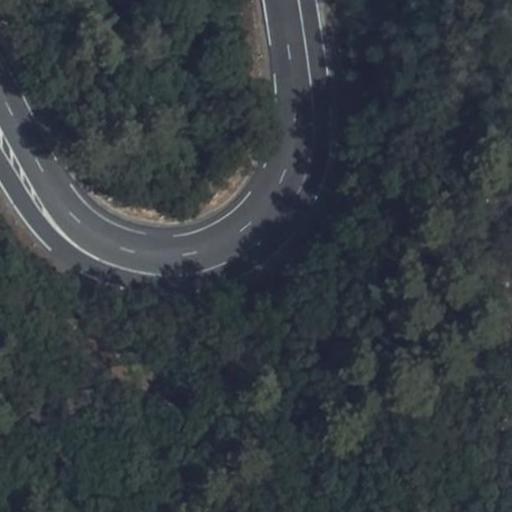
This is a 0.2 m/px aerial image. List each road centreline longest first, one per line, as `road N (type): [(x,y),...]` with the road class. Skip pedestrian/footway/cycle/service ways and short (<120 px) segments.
road 1 (tertiary): [(61,227),(93,252),(173,272),(232,258),(264,232),(294,184),(309,132),(295,0)]
road 2 (tertiary): [(61,227),(50,185),(0,87)]
